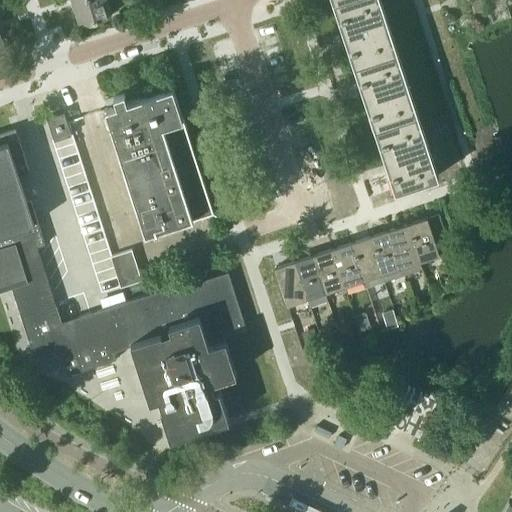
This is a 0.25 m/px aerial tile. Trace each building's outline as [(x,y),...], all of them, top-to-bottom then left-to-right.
[(76,0),(72,1),(79,24),(110,14),(105,0),(76,0)] [(396,49),(380,0),(332,0),(353,63),(396,49)] [(353,63),(374,127),(417,112),(396,49),(353,63)] [(213,210),(172,86),(126,101),(123,91),(111,95),(114,105),(103,108),(144,233),(213,210)] [(53,139),(71,134),(63,111),(46,116),(53,139)] [(437,176),(417,112),(374,127),(394,190),(437,176)] [(160,408),(170,438),(209,425),(229,419),(219,388),(214,390),(211,380),(236,372),(225,338),(208,343),(206,335),(245,322),(228,271),(181,286),(180,283),(118,303),(62,321),(57,309),(37,247),(45,244),(30,199),(27,201),(18,173),(29,169),(15,127),(0,131),(0,288),(12,285),(35,355),(59,347),(68,374),(118,358),(115,349),(131,344),(141,372),(150,401),(159,398),(162,407),(160,408)] [(94,251),(109,246),(90,191),(75,196),(94,251)] [(438,213),(406,223),(418,260),(438,254),(433,238),(445,234),(438,213)] [(406,223),(387,229),(400,266),(418,260),(406,223)] [(387,229),(369,235),(381,272),(400,266),(387,229)] [(369,235),(350,241),(362,278),(381,272),(369,235)] [(350,241),(331,248),(343,285),(362,278),(350,241)] [(343,285),(331,248),(312,254),(324,291),(343,285)] [(114,264),(119,279),(121,286),(142,279),(132,249),(112,256),(114,264)] [(327,300),(324,291),(312,254),(294,260),(306,297),(309,306),(327,300)] [(286,303),(306,297),(294,260),(274,266),(286,303)] [(356,321),(359,330),(370,327),(368,318),(356,321)] [(343,324),(338,326),(342,338),(354,334),(352,329),(343,324)] [(302,332),(306,346),(319,342),(314,328),(302,332)] [(334,338),(332,331),(322,334),(325,341),(334,338)] [(511,382),(495,408),(511,419),(511,418),(511,382)] [(438,398),(406,383),(393,410),(389,418),(388,420),(417,433),(420,434),(438,398)] [(511,511),(511,502),(509,500),(500,511),(511,511)]
